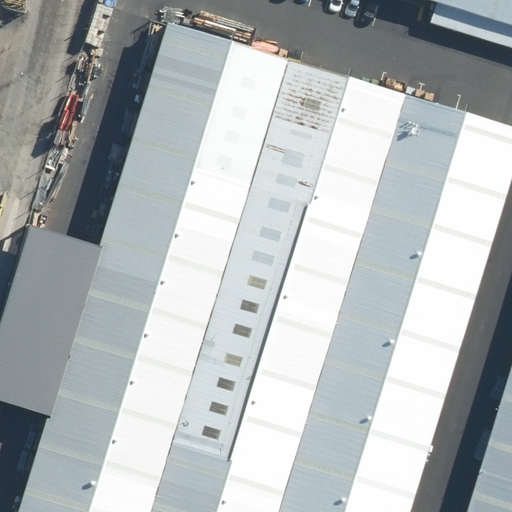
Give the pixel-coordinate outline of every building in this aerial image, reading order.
[(511,0),(416,0),(511,29),(511,0)] [(146,511),(284,60),(164,24),(14,511),(146,511)] [(273,511),(401,95),(284,60),(146,511),(273,511)] [(406,511),(511,167),(511,129),(401,95),(273,511),(406,511)] [(511,511),(511,382),(472,511),(511,511)]
